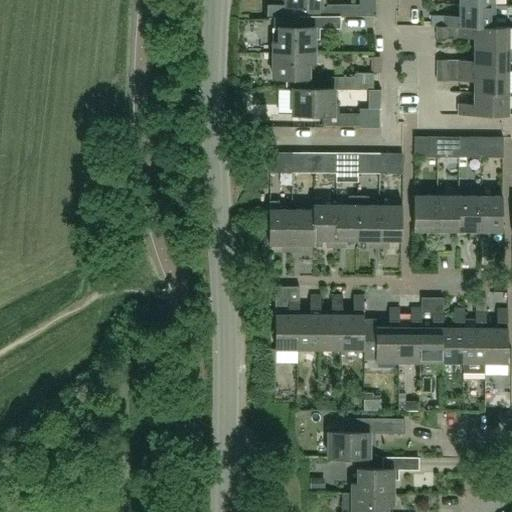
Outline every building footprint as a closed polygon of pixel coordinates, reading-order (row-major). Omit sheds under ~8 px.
[(267,6),(267,16),(273,16),(319,17),(326,17),(326,15),(326,5),(321,5),(321,0),(285,0),(286,6),(267,6)] [(326,15),(359,16),(359,4),(326,3),(326,5),(326,15)] [(507,5),(496,5),(496,4),(459,4),(459,16),(444,15),(444,26),(444,27),(458,27),(507,27),(507,5)] [(273,42),(273,52),(314,53),(314,29),(319,29),(319,17),(273,16),(273,42)] [(510,27),(507,27),(458,27),(444,27),(444,26),(436,26),(436,38),(474,38),(474,49),(510,49),(510,27)] [(474,60),(436,60),(436,71),(509,71),(510,49),(474,49),(474,60)] [(298,88),(334,88),(342,88),(342,78),(308,78),(308,64),(314,64),(314,53),(273,52),(273,78),(298,78),(298,88)] [(436,71),(436,81),(458,81),(473,81),(473,92),(509,92),(511,92),(511,70),(509,71),(436,71)] [(334,88),(298,88),(294,88),(293,114),(324,114),(324,125),(339,125),(340,114),(339,112),(334,112),(334,88)] [(509,115),(509,92),(473,92),(473,103),(458,103),(458,115),(509,115)] [(280,115),(279,101),(259,103),(261,117),(280,115)] [(339,125),(339,126),(359,126),(359,114),(340,114),(339,125)] [(439,157),(439,137),(430,137),(430,157),(439,157)] [(448,157),(448,137),(439,137),(439,157),(448,157)] [(473,158),(482,158),(482,138),(473,138),(473,158)] [(496,158),(505,158),(505,138),(496,138),(496,158)] [(293,153),(284,153),(283,173),(292,173),(293,153)] [(301,173),(302,153),(293,153),(292,173),(301,173)] [(328,173),(337,173),(337,153),(328,153),(328,173)] [(337,153),(337,173),(337,183),(346,183),(346,153),(337,153)] [(381,153),(372,153),(372,173),(380,173),(381,153)] [(389,173),(390,153),(381,153),(380,173),(389,173)] [(337,205),(336,247),(345,247),(345,241),(358,241),(359,196),(351,196),(348,197),(348,205),(337,205)] [(369,247),(380,247),(380,205),(368,205),(368,198),(366,196),(359,196),(358,241),(369,241),(369,247)] [(428,237),(438,237),(439,196),(416,196),(416,231),(428,231),(428,237)] [(460,231),(460,196),(439,196),(438,237),(446,237),(446,231),(460,231)] [(470,237),(481,237),(482,196),(460,196),(460,231),(470,231),(470,237)] [(504,231),(504,214),(504,197),(482,196),(481,237),(489,237),(490,231),(504,231)] [(282,252),(292,252),(292,209),(279,209),(279,201),(269,201),(269,245),(282,245),(282,252)] [(314,241),(314,205),(314,209),(292,209),(292,252),(300,252),(301,245),(314,245),(314,241)] [(326,247),(336,247),(337,205),(314,205),(314,241),(326,241),(326,247)] [(403,206),(380,205),(380,247),(388,247),(388,242),(403,242),(403,206)] [(299,313),(299,286),(284,286),(284,298),(277,298),(277,349),(299,349),(299,313)] [(310,313),(299,313),(299,349),(320,349),(320,314),(320,296),(310,296),(310,313)] [(341,349),(341,314),(342,314),(342,296),(332,296),(332,314),(320,314),(320,349),(341,349)] [(353,314),(342,314),(341,314),(341,349),(364,349),(364,296),(353,296),(353,314)] [(432,326),(421,326),(420,326),(420,362),(441,362),(442,326),(443,326),(443,297),(432,297),(432,326)] [(475,326),(464,326),(463,362),(463,372),(485,372),(485,362),(485,326),(486,297),(475,297),(475,326)] [(375,361),(398,361),(398,326),(399,326),(399,308),(389,308),(389,327),(376,327),(376,319),(364,319),(364,359),(375,359),(375,361)] [(420,362),(420,326),(421,326),(422,308),(411,308),(411,327),(399,327),(399,326),(398,326),(398,361),(420,362)] [(463,362),(464,326),(464,308),(454,308),(454,326),(443,326),(442,326),(441,362),(463,362)] [(497,326),(485,326),(485,362),(507,363),(508,309),(497,309),(497,326)] [(404,434),(404,419),(343,418),(342,431),(328,431),(328,458),(369,459),(369,433),(404,434)] [(352,484),(352,493),(393,494),(393,469),(398,469),(398,458),(383,458),(383,468),(359,468),(359,484),(352,484)] [(393,494),(352,493),(342,493),(341,511),(387,511),(388,504),(393,504),(393,494)]
